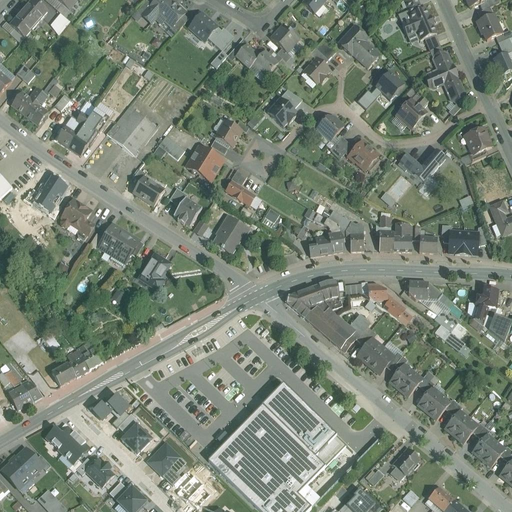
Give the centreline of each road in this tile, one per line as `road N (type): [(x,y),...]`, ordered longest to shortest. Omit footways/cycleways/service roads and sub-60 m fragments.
road 1 (tertiary): [(257,295),(511,508)]
road 2 (residential): [(257,295),(0,120)]
road 3 (residential): [(491,106),(435,138),(401,144),(379,140),(350,114),(329,108),(271,157),(256,160)]
road 4 (secondary): [(257,295),(309,276),(361,270),(511,276)]
road 5 (secondary): [(65,404),(257,295)]
road 6 (residential): [(65,404),(173,511)]
